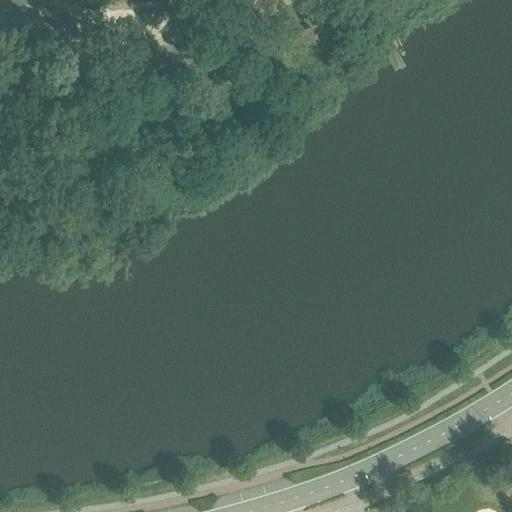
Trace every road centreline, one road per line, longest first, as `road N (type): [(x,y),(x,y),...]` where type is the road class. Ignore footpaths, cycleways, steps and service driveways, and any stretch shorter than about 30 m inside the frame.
road 1 (tertiary): [(251,511),(396,458),(511,394)]
road 2 (track): [(44,11),(141,26),(230,0)]
